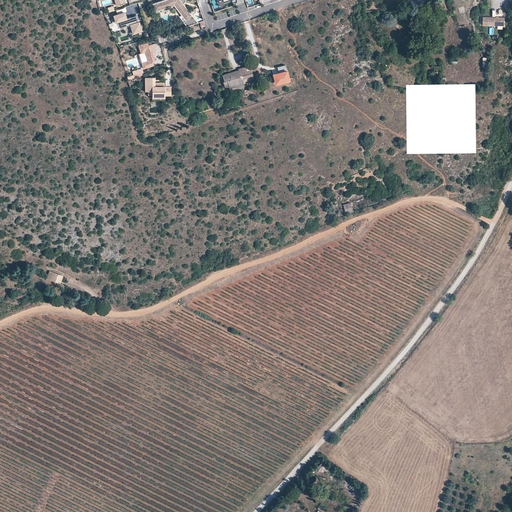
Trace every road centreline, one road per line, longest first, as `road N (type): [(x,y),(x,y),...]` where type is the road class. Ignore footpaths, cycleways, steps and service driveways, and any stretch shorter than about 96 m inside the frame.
road 1 (track): [(0,320),(48,301),(132,309),(165,302),(200,280),(416,196),(445,196),(490,223)]
road 2 (unclassified): [(253,511),(436,312),(511,178)]
